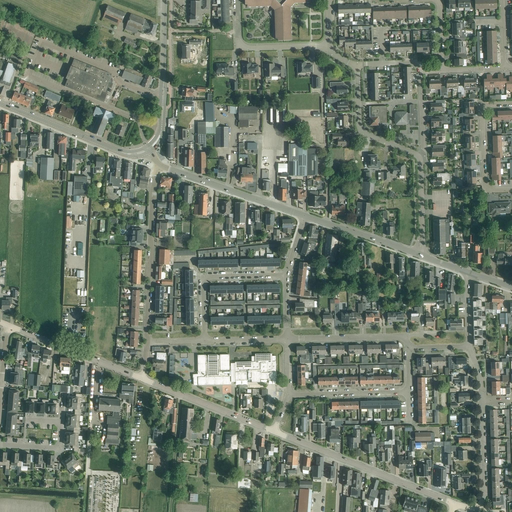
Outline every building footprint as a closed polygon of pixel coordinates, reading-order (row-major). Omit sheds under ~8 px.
[(200,20),(200,15),(200,6),(203,6),(203,10),(209,10),(209,0),(192,0),(193,1),(191,1),(191,18),(190,18),(189,24),(197,24),(197,20),(200,20)] [(244,0),(245,4),(247,4),(247,7),(251,6),(255,6),(262,6),(262,5),(267,5),(267,6),(271,6),(275,10),(275,14),(276,14),(276,18),(275,18),(275,25),(276,25),(276,29),(276,30),(276,36),(277,39),(278,39),(278,41),(290,41),(290,34),(291,34),(291,27),(290,27),(290,22),(291,22),(290,15),(289,11),(290,11),(290,7),(294,3),(298,3),(298,2),(302,2),(302,3),(309,2),(312,2),(311,0),(244,0)] [(464,8),(463,0),(457,0),(458,3),(455,3),(455,9),(455,10),(458,10),(458,8),(464,8)] [(463,0),(464,8),(470,8),(470,10),(473,10),(473,3),(470,3),(469,0),(463,0)] [(455,9),(455,3),(455,1),(449,1),(449,5),(446,5),(446,13),(452,13),(452,10),(455,9)] [(108,6),(103,18),(120,26),(126,13),(108,6)] [(125,29),(132,32),(137,34),(138,30),(147,33),(146,34),(148,35),(149,34),(153,36),(158,25),(152,23),(145,20),(131,14),(125,29)] [(452,30),(461,29),(463,29),(464,28),(464,24),(463,23),(463,20),(461,20),(456,21),(456,23),(452,24),(452,30)] [(461,29),(452,30),(453,36),(456,36),(456,39),(457,39),(463,38),(463,35),(461,35),(461,29)] [(134,46),(136,41),(126,37),(124,42),(134,46)] [(463,38),(457,39),(458,41),(454,42),(454,48),(463,47),(463,42),(464,41),(464,38),(463,38)] [(428,43),(422,43),(423,52),(429,52),(429,48),(432,48),(431,41),(428,41),(428,43)] [(423,52),(422,43),(417,44),(417,42),(413,42),(414,49),(417,49),(417,52),(419,52),(419,54),(422,53),(422,52),(423,52)] [(191,51),(190,51),(190,46),(183,46),(183,59),(187,59),(188,59),(193,59),(193,55),(195,55),(195,52),(193,52),(191,52),(191,51)] [(463,47),(454,48),(454,54),(458,54),(458,57),(467,56),(467,53),(465,53),(465,51),(463,51),(463,47)] [(467,56),(458,57),(458,59),(454,60),(455,66),(463,65),(463,67),(466,67),(466,59),(467,59),(467,56)] [(110,74),(74,59),(66,79),(67,79),(65,86),(96,99),(104,102),(107,93),(105,93),(108,86),(111,88),(112,85),(111,84),(112,81),(110,80),(112,76),(110,75),(110,74)] [(0,94),(4,96),(7,90),(9,91),(17,66),(7,62),(0,82),(0,94)] [(143,78),(144,75),(126,68),(127,66),(118,63),(116,68),(124,71),(122,77),(142,85),(145,79),(143,78)] [(284,76),(284,72),(284,67),(278,67),(274,67),(273,66),(274,66),(274,64),(270,64),(269,63),(266,63),(266,64),(264,64),(264,70),(265,70),(266,77),(266,79),(267,79),(270,79),(271,79),(271,77),(272,77),(272,76),(278,76),(278,77),(284,76)] [(313,72),(313,70),(313,65),(306,65),(306,63),(297,63),(297,68),(298,73),(306,73),(306,72),(313,72)] [(224,76),(234,76),(234,68),(230,68),(228,68),(228,64),(216,64),(217,73),(224,73),(224,76)] [(251,64),(248,64),(243,64),(243,69),(243,74),(252,74),(252,73),(258,73),(258,65),(251,65),(251,64)] [(194,81),(194,75),(200,75),(200,70),(187,70),(187,73),(183,73),(183,81),(194,81)] [(145,79),(142,85),(142,86),(148,89),(152,77),(144,75),(143,78),(145,79)] [(464,86),(461,86),(461,92),(461,95),(465,95),(464,91),(470,90),(470,88),(469,78),(464,78),(464,86)] [(475,78),(469,78),(470,88),(475,88),(475,92),(479,92),(478,86),(475,86),(475,78)] [(429,87),(425,87),(426,94),(430,94),(430,92),(431,92),(431,90),(435,89),(435,79),(429,80),(429,87)] [(440,79),(435,79),(435,89),(440,89),(441,93),(441,96),(444,96),(444,93),(444,87),(441,87),(440,79)] [(447,87),(444,87),(444,93),(446,93),(447,93),(447,89),(452,89),(452,79),(446,79),(447,87)] [(458,79),(452,79),(452,89),(452,92),(458,92),(458,93),(461,92),(461,86),(458,86),(458,79)] [(337,94),(342,94),(347,94),(347,90),(347,86),(340,86),(340,82),(335,83),(330,83),(330,87),(333,87),(333,89),(335,90),(337,90),(337,94)] [(182,96),(185,97),(185,101),(192,101),(194,90),(190,89),(183,88),(182,96)] [(46,91),(44,96),(59,102),(61,97),(46,91)] [(20,94),(20,95),(21,93),(18,92),(18,94),(15,92),(12,100),(17,102),(20,94)] [(20,94),(17,102),(23,104),(26,97),(20,95),(20,94)] [(26,95),(26,97),(23,104),(29,106),(32,99),(29,98),(29,97),(26,95)] [(340,99),(335,99),(333,99),(333,103),(337,103),(337,111),(348,110),(347,102),(340,102),(340,99)] [(464,108),(473,108),(473,102),(468,102),(468,99),(461,100),(462,108),(464,108)] [(444,108),(442,108),(441,104),(444,104),(444,100),(437,100),(437,104),(430,104),(431,111),(442,111),(442,112),(444,112),(444,108)] [(49,101),(47,105),(47,106),(44,113),(52,117),(55,108),(50,106),(52,102),(49,101)] [(196,102),(196,135),(198,135),(204,135),(204,102),(196,102)] [(411,126),(415,126),(416,125),(416,123),(418,123),(417,111),(415,111),(415,105),(414,105),(410,105),(409,106),(410,113),(408,113),(406,112),(396,112),(395,114),(395,124),(397,125),(406,125),(408,123),(410,123),(410,125),(411,126)] [(71,119),(73,115),(75,111),(62,106),(59,114),(71,119)] [(370,126),(378,126),(378,123),(387,123),(386,106),(371,106),(372,115),(374,115),(374,117),(369,117),(370,126)] [(91,133),(102,137),(108,121),(113,122),(116,115),(111,113),(111,112),(102,109),(101,109),(96,107),(96,108),(93,116),(97,118),(91,133)] [(257,120),(257,108),(239,108),(239,120),(239,127),(248,127),(248,120),(257,120)] [(462,112),(462,114),(459,114),(459,115),(459,118),(462,118),(468,117),(468,114),(474,114),(473,108),(464,108),(464,111),(462,112)] [(338,122),(336,123),(337,127),(338,128),(339,128),(345,128),(346,128),(348,128),(348,116),(339,116),(339,122),(338,122)] [(444,116),(442,116),(437,116),(437,119),(431,119),(431,127),(441,127),(441,122),(444,122),(444,116)] [(469,120),(468,117),(462,118),(462,123),(465,123),(465,126),(474,125),(474,120),(469,120)] [(13,119),(13,128),(12,128),(12,133),(18,133),(19,128),(20,128),(20,120),(13,119)] [(122,137),(126,128),(127,124),(121,121),(119,126),(116,134),(122,137)] [(465,126),(465,129),(462,129),(463,135),(469,134),(469,131),(474,131),(474,125),(465,126)] [(228,127),(215,127),(205,127),(205,134),(215,134),(215,147),(228,147),(228,127)] [(173,129),(168,129),(168,135),(167,135),(167,158),(168,159),(173,159),(173,156),(177,156),(177,148),(176,148),(176,143),(175,143),(175,142),(173,142),(173,129)] [(178,140),(188,140),(187,129),(178,129),(178,140)] [(444,131),(442,131),(437,131),(437,134),(431,134),(432,142),(441,141),(441,136),(444,136),(444,131)] [(31,134),(30,139),(31,139),(30,143),(34,143),(34,149),(39,149),(39,140),(40,134),(31,134)] [(342,134),(333,134),(333,140),(338,140),(338,146),(349,145),(348,138),(342,138),(342,134)] [(469,137),(469,134),(463,135),(463,140),(466,140),(466,143),(475,143),(474,137),(469,137)] [(463,149),(461,149),(461,152),(463,152),(470,152),(470,149),(475,149),(475,143),(466,143),(466,149),(463,149)] [(306,144),(298,144),(289,144),(289,163),(298,163),(298,176),(307,176),(306,155),(306,144)] [(446,145),(443,145),(438,146),(438,149),(432,149),(432,156),(443,156),(443,149),(446,149),(446,145)] [(185,150),(185,154),(184,167),(193,167),(193,150),(190,150),(190,149),(186,149),(186,150),(185,150)] [(68,171),(74,171),(75,166),(75,159),(81,160),(81,159),(85,159),(85,151),(73,150),(73,155),(70,154),(70,166),(68,166),(68,171)] [(470,155),(470,152),(463,152),(463,155),(466,155),(466,160),(475,160),(475,154),(470,155)] [(197,153),(197,173),(197,174),(205,174),(205,153),(197,153)] [(377,154),(369,154),(369,165),(370,165),(370,167),(381,167),(381,160),(381,161),(377,161),(377,154)] [(306,155),(307,176),(314,176),(314,155),(306,155)] [(53,180),(54,168),(54,160),(54,158),(41,158),(41,159),(38,158),(38,164),(41,164),(40,180),(53,180)] [(93,167),(93,172),(93,174),(96,174),(97,171),(100,171),(100,166),(104,166),(104,164),(105,164),(105,162),(104,162),(104,158),(97,158),(96,167),(93,167)] [(112,187),(121,188),(123,177),(120,177),(121,169),(121,161),(114,160),(113,168),(112,176),(111,176),(110,183),(113,183),(112,187)] [(214,169),(214,173),(218,174),(218,177),(227,178),(227,173),(227,166),(225,166),(225,160),(220,160),(219,166),(218,166),(218,169),(214,169)] [(446,160),(443,160),(438,160),(439,163),(432,163),(433,171),(444,171),(443,163),(446,163),(446,160)] [(475,160),(466,160),(466,164),(464,164),(464,169),(470,169),(470,166),(476,166),(475,160)] [(131,180),(132,168),(132,163),(125,163),(125,171),(124,171),(123,179),(131,180)] [(298,163),(289,163),(288,176),(298,176),(298,163)] [(287,164),(278,164),(277,172),(286,173),(287,164)] [(399,176),(400,176),(405,176),(405,166),(399,166),(399,167),(393,167),(393,175),(399,175),(399,176)] [(147,189),(147,188),(148,185),(151,170),(150,169),(143,168),(139,187),(147,189)] [(247,168),(247,182),(252,182),(252,179),(256,179),(256,174),(251,174),(251,168),(247,168)] [(470,169),(464,169),(464,175),(467,175),(467,178),(476,178),(476,172),(471,172),(470,169)] [(67,172),(60,171),(59,181),(66,181),(67,172)] [(449,174),(443,174),(438,174),(438,178),(433,178),(433,185),(442,185),(441,182),(450,180),(449,176),(449,174)] [(87,196),(87,182),(88,177),(74,176),(73,196),(87,196)] [(171,186),(171,183),(172,178),(161,177),(160,185),(167,186),(166,189),(170,189),(171,186)] [(476,178),(467,178),(467,181),(462,181),(462,187),(471,186),(471,183),(476,183),(476,178)] [(279,189),(279,196),(278,201),(286,201),(287,180),(282,180),(281,189),(279,189)] [(361,182),(360,196),(373,197),(374,183),(361,182)] [(131,184),(130,193),(122,193),(122,198),(133,199),(134,184),(131,184)] [(184,186),(184,191),(183,203),(192,203),(193,191),(193,186),(184,186)] [(293,190),(293,195),(293,200),(303,200),(303,197),(306,197),(306,191),(302,191),(302,190),(293,190)] [(317,208),(318,207),(319,207),(319,206),(326,206),(326,197),(319,197),(319,196),(316,196),(316,192),(310,192),(310,196),(310,206),(314,207),(314,208),(317,208)] [(195,205),(194,210),(194,215),(207,215),(208,194),(199,193),(199,205),(195,205)] [(158,202),(158,207),(168,208),(168,215),(171,215),(171,216),(174,216),(175,203),(158,202)] [(222,202),(222,207),(222,214),(230,214),(230,202),(222,202)] [(358,202),(357,211),(356,216),(361,217),(360,226),(369,226),(371,203),(358,202)] [(235,203),(235,208),(235,223),(245,223),(245,203),(235,203)] [(493,216),(499,216),(499,213),(511,213),(510,203),(499,203),(499,204),(489,205),(490,213),(493,213),(493,216)] [(259,222),(259,215),(259,210),(251,210),(251,222),(259,222)] [(267,214),(266,219),(266,225),(267,225),(266,229),(273,230),(273,225),(274,225),(274,215),(267,214)] [(227,218),(227,230),(227,235),(230,235),(236,235),(237,235),(237,230),(233,230),(233,218),(227,218)] [(284,233),(286,233),(291,233),(291,228),(293,228),(293,220),(282,220),(283,228),(284,228),(284,233)] [(449,232),(449,226),(449,220),(438,220),(434,220),(434,255),(445,254),(445,243),(450,243),(449,232)] [(157,222),(157,230),(162,230),(167,230),(167,227),(167,222),(162,222),(157,222)] [(387,227),(386,230),(386,235),(393,235),(393,231),(394,231),(394,227),(394,222),(389,222),(389,227),(387,227)] [(127,225),(127,229),(130,229),(129,235),(132,236),(142,236),(143,236),(143,232),(143,229),(138,229),(138,225),(130,225),(127,225)] [(310,241),(315,242),(316,238),(317,238),(318,236),(318,231),(315,230),(316,227),(309,226),(308,237),(309,237),(308,241),(310,241)] [(157,230),(156,238),(161,238),(165,238),(165,234),(162,234),(162,230),(157,230)] [(129,242),(129,246),(137,246),(137,243),(142,243),(142,240),(143,240),(143,236),(142,236),(132,236),(129,235),(129,242)] [(327,235),(326,240),(324,259),(328,260),(328,261),(335,261),(337,236),(327,235)] [(310,241),(309,244),(305,243),(304,245),(303,245),(302,248),(311,251),(312,248),(315,249),(317,243),(315,242),(310,241)] [(371,269),(371,260),(371,255),(366,255),(366,243),(357,243),(358,256),(357,256),(358,259),(362,259),(362,269),(371,269)] [(457,247),(457,253),(458,258),(466,258),(465,243),(459,243),(459,247),(457,247)] [(473,260),(473,263),(481,264),(482,253),(477,253),(477,246),(473,246),(473,260)] [(311,251),(302,248),(302,249),(301,252),(302,252),(301,255),(305,256),(304,260),(303,260),(311,261),(313,255),(310,254),(311,251)] [(173,251),(170,251),(170,250),(160,249),(159,264),(169,265),(173,265),(173,251)] [(508,254),(502,254),(497,254),(497,264),(505,264),(505,265),(511,264),(511,258),(507,259),(507,256),(508,256),(508,254)] [(419,277),(419,267),(419,262),(411,262),(411,271),(407,271),(407,277),(419,277)] [(433,271),(425,271),(425,283),(433,283),(433,286),(435,286),(440,286),(440,278),(436,278),(436,279),(433,279),(433,271)] [(447,292),(447,304),(454,304),(454,293),(453,293),(453,290),(454,289),(455,275),(449,274),(447,292)] [(481,297),(482,284),(474,284),(473,296),(473,297),(481,297)] [(485,307),(485,311),(486,315),(488,315),(489,313),(492,313),(493,315),(497,315),(497,310),(497,295),(492,295),(492,302),(489,302),(489,303),(485,303),(485,307)] [(2,301),(2,310),(3,310),(3,311),(5,311),(6,310),(10,310),(10,305),(12,305),(12,297),(6,297),(6,301),(2,301)] [(473,297),(473,298),(473,297),(478,297),(478,300),(476,300),(476,301),(473,301),(473,307),(478,307),(482,307),(481,302),(485,302),(485,298),(481,298),(481,297),(473,297)] [(296,312),(304,312),(304,308),(314,308),(314,300),(302,299),(302,303),(295,304),(296,312)] [(339,304),(335,304),(335,311),(335,319),(341,319),(342,322),(349,322),(349,313),(339,313),(339,304)] [(358,313),(349,313),(349,322),(356,322),(356,319),(363,319),(363,311),(366,311),(366,304),(362,304),(362,310),(358,310),(358,313)] [(422,307),(420,308),(414,308),(415,313),(411,313),(411,321),(419,320),(419,313),(422,313),(422,307)] [(478,307),(478,310),(476,310),(476,311),(473,311),(473,317),(479,317),(482,316),(482,312),(485,311),(485,307),(482,307),(478,307)] [(395,321),(395,314),(388,314),(386,314),(386,312),(382,312),(382,319),(388,319),(388,321),(395,321)] [(395,314),(395,321),(403,321),(403,319),(409,319),(409,312),(405,312),(405,314),(403,314),(403,313),(395,314)] [(479,317),(479,319),(477,319),(477,320),(473,321),(473,326),(479,326),(482,326),(482,321),(486,321),(486,316),(482,316),(479,317)] [(172,318),(161,318),(156,317),(155,324),(163,324),(163,321),(167,322),(167,326),(172,326),(172,318)] [(448,325),(449,331),(456,330),(456,327),(462,327),(462,320),(450,320),(450,325),(448,325)] [(479,326),(479,329),(477,329),(477,330),(473,330),(474,336),(479,336),(482,336),(482,335),(482,331),(486,331),(486,326),(482,326),(479,326)] [(127,331),(126,335),(131,335),(131,339),(138,339),(138,332),(133,331),(127,331)] [(479,336),(479,338),(477,338),(477,340),(474,340),(474,344),(475,345),(486,345),(483,345),(482,340),(486,340),(486,335),(482,335),(482,336),(479,336)] [(126,343),(126,346),(130,346),(130,347),(132,347),(137,347),(138,339),(131,339),(130,343),(128,343),(126,343)] [(17,341),(15,349),(21,350),(24,351),(24,349),(21,348),(22,347),(22,342),(17,341)] [(33,345),(32,350),(32,353),(35,354),(34,358),(38,358),(39,354),(40,346),(33,345)] [(297,351),(297,352),(297,354),(301,354),(301,358),(304,358),(304,363),(309,363),(310,363),(309,356),(309,355),(306,355),(306,353),(305,353),(305,347),(297,347),(297,351)] [(127,353),(123,352),(124,349),(116,348),(115,355),(119,356),(119,360),(125,361),(127,353)] [(15,349),(14,359),(19,360),(20,358),(22,359),(23,352),(24,351),(21,350),(15,349)] [(44,350),(44,355),(43,358),(43,362),(46,363),(47,359),(50,359),(51,356),(51,351),(44,350)] [(166,353),(157,352),(157,358),(157,360),(152,359),(152,366),(157,367),(157,366),(159,366),(159,368),(163,368),(164,361),(166,361),(166,353)] [(194,375),(194,385),(198,385),(231,384),(231,385),(232,385),(231,380),(235,380),(236,380),(248,380),(252,380),(252,383),(252,382),(260,382),(260,378),(268,378),(268,380),(276,380),(277,380),(277,372),(276,372),(276,356),(272,356),(272,354),(255,354),(255,356),(252,356),(252,358),(252,362),(235,362),(235,365),(231,365),(229,365),(229,356),(229,354),(220,355),(218,355),(217,355),(208,356),(208,355),(208,356),(206,356),(206,355),(197,355),(198,355),(198,372),(198,375),(194,375)] [(61,358),(60,363),(60,366),(61,366),(60,370),(61,370),(61,374),(69,374),(69,371),(70,371),(71,358),(61,358)] [(429,375),(429,368),(428,363),(425,363),(425,358),(417,358),(418,370),(426,370),(426,376),(429,375)] [(452,363),(449,363),(449,369),(455,369),(455,365),(467,365),(466,358),(452,359),(452,363)] [(76,365),(76,370),(74,385),(83,386),(85,370),(85,366),(76,365)] [(10,380),(9,383),(10,383),(10,384),(18,385),(19,378),(23,379),(24,370),(15,369),(15,370),(16,370),(15,373),(11,373),(10,380)] [(27,381),(26,385),(40,387),(41,375),(27,374),(27,381)] [(120,393),(120,398),(129,399),(128,403),(133,404),(134,390),(136,390),(136,386),(134,386),(134,384),(123,384),(122,393),(120,393)] [(52,385),(52,391),(70,393),(70,390),(70,386),(52,385)] [(67,399),(67,402),(81,403),(81,397),(82,397),(82,394),(76,394),(76,397),(68,396),(68,399),(67,399)] [(243,403),(243,407),(250,407),(250,400),(252,400),(252,396),(243,396),(243,403)] [(97,411),(97,412),(104,413),(104,410),(114,411),(113,412),(113,417),(115,417),(119,417),(119,413),(120,412),(120,404),(122,404),(122,402),(121,402),(121,400),(100,398),(99,410),(97,410),(97,411)] [(37,409),(38,399),(31,399),(31,402),(26,402),(26,412),(26,413),(30,414),(30,413),(33,413),(33,409),(37,409)] [(48,410),(48,400),(43,400),(43,403),(38,403),(38,399),(37,409),(37,413),(37,414),(41,414),(44,414),(44,410),(48,410)] [(173,400),(165,399),(163,406),(165,406),(164,412),(172,414),(172,408),(173,408),(174,404),(172,404),(173,400)] [(59,411),(60,401),(54,400),(54,404),(49,403),(49,400),(48,400),(48,410),(48,414),(48,415),(52,415),(52,414),(55,414),(55,410),(59,411)] [(80,409),(81,403),(67,402),(67,406),(68,406),(67,408),(75,409),(75,412),(81,412),(81,409),(80,409)] [(182,408),(182,413),(179,440),(191,441),(191,440),(196,440),(197,433),(194,433),(195,421),(193,421),(194,409),(182,408)] [(81,416),(81,412),(75,412),(75,415),(67,415),(67,417),(66,417),(66,420),(79,421),(80,416),(81,416)] [(301,417),(301,432),(307,432),(307,429),(307,426),(309,426),(309,419),(309,414),(307,414),(307,415),(301,415),(301,417)] [(106,439),(105,443),(119,444),(119,440),(117,440),(118,433),(119,426),(120,426),(121,417),(119,417),(115,417),(113,417),(107,416),(107,424),(108,424),(107,439),(106,439)] [(462,418),(462,426),(470,426),(470,418),(462,418)] [(213,419),(213,424),(212,431),(219,432),(220,420),(213,419)] [(79,427),(79,421),(66,420),(66,424),(67,424),(66,426),(74,427),(74,430),(80,430),(80,427),(79,427)] [(313,424),(313,432),(317,432),(317,438),(325,438),(325,424),(313,424)] [(163,428),(154,427),(153,439),(162,440),(163,428)] [(80,434),(80,430),(74,430),(73,433),(66,433),(66,435),(65,435),(65,439),(78,439),(79,434),(80,434)] [(349,438),(349,443),(349,448),(356,448),(356,441),(360,441),(360,430),(353,430),(353,438),(349,438)] [(434,433),(430,433),(415,433),(415,441),(430,441),(434,441),(434,433)] [(226,434),(225,448),(237,449),(238,439),(237,439),(237,435),(226,434)] [(364,444),(365,447),(365,452),(373,452),(372,446),(376,446),(375,437),(370,438),(370,444),(364,444)] [(78,445),(78,439),(65,439),(65,442),(65,445),(73,445),(73,448),(79,449),(79,445),(78,445)] [(415,457),(415,451),(414,451),(414,441),(410,441),(410,451),(412,451),(412,453),(408,453),(408,457),(399,457),(399,469),(412,468),(412,457),(415,457)] [(274,444),(268,444),(267,450),(268,450),(268,455),(273,455),(273,452),(277,453),(278,448),(274,447),(274,444)] [(379,453),(379,456),(379,461),(391,461),(390,456),(391,456),(392,456),(392,451),(391,445),(384,445),(384,444),(383,444),(383,445),(380,445),(381,449),(382,449),(382,453),(379,453)] [(453,446),(451,446),(451,451),(456,451),(456,454),(459,454),(459,460),(463,460),(464,460),(467,460),(466,451),(458,451),(458,446),(453,446)] [(0,464),(6,465),(6,469),(9,469),(10,460),(6,460),(7,453),(4,452),(1,451),(1,452),(0,452),(0,458),(0,464)] [(11,466),(18,466),(17,470),(21,470),(22,461),(18,461),(19,453),(16,453),(16,452),(13,452),(13,453),(12,453),(11,466)] [(23,466),(28,467),(27,470),(33,471),(33,462),(30,462),(31,454),(28,454),(28,453),(25,453),(25,454),(24,454),(23,466)] [(45,462),(42,462),(42,455),(40,455),(40,454),(37,454),(36,454),(35,467),(41,467),(41,468),(45,469),(45,462)] [(69,455),(67,457),(75,468),(79,465),(72,454),(70,456),(69,455)] [(54,456),(47,455),(47,465),(48,465),(47,468),(54,468),(53,469),(57,469),(57,463),(54,463),(54,456)] [(64,460),(62,461),(70,472),(72,474),(77,471),(75,468),(67,457),(64,459),(64,460)] [(304,457),(303,462),(302,470),(309,471),(311,458),(304,457)] [(313,471),(313,476),(318,476),(321,476),(322,476),(323,462),(323,457),(317,457),(317,466),(313,466),(313,471)] [(427,464),(419,465),(419,476),(428,476),(428,468),(431,467),(431,460),(426,460),(427,464)] [(327,478),(334,478),(335,467),(335,466),(327,466),(327,478)] [(436,468),(436,482),(436,487),(445,487),(446,468),(436,468)] [(342,476),(341,485),(345,485),(346,486),(348,486),(348,485),(351,485),(352,475),(352,470),(344,469),(343,476),(342,476)] [(352,487),(351,496),(360,496),(361,492),(360,492),(361,479),(359,479),(359,478),(360,473),(354,473),(353,478),(353,487),(352,487)] [(461,477),(458,477),(458,476),(455,476),(455,490),(461,489),(461,487),(464,487),(464,483),(461,483),(461,477)] [(374,479),(372,484),(370,489),(372,489),(368,499),(377,502),(378,499),(378,498),(376,498),(378,491),(379,490),(376,489),(379,481),(374,479)] [(310,511),(311,491),(299,490),(298,511),(310,511)] [(380,504),(380,507),(385,507),(387,507),(388,506),(388,505),(389,505),(390,496),(390,491),(381,490),(381,495),(380,504)] [(349,511),(350,497),(343,497),(341,511),(349,511)] [(406,497),(403,506),(405,507),(404,511),(408,511),(409,508),(414,509),(415,510),(415,511),(414,511),(425,511),(427,509),(420,507),(419,507),(417,507),(419,501),(406,497)]
